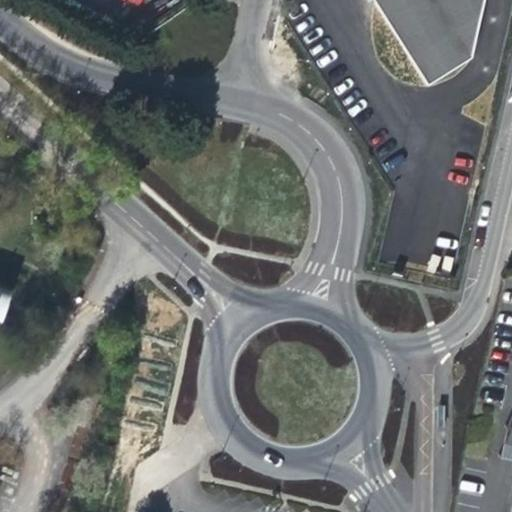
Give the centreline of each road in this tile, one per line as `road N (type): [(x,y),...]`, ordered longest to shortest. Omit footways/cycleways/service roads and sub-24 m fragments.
road 1 (residential): [(511,101),(458,315),(436,335),(404,346),(359,345)]
road 2 (residential): [(238,323),(0,98)]
road 3 (residential): [(320,309),(343,229),(345,185),(316,138),(282,115),(227,102)]
road 4 (residential): [(227,102),(67,63),(0,21)]
road 5 (residential): [(238,323),(213,364),(212,388),(230,431),(247,447),(292,459),(336,444)]
road 6 (unknown): [(168,440),(190,482),(286,511)]
road 7 (track): [(104,511),(121,448),(177,439)]
